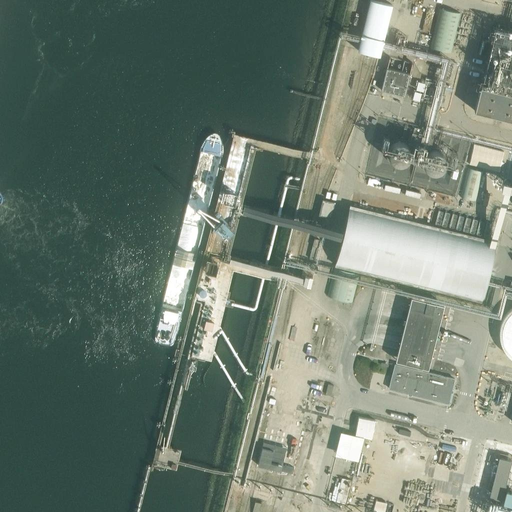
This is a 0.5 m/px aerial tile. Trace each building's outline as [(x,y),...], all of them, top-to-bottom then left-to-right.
[(372,0),(370,0),(358,51),(379,56),(392,5),(372,0)] [(461,13),(439,8),(430,46),(452,51),(461,13)] [(511,30),(496,27),(474,111),(511,120),(511,30)] [(389,58),(381,90),(404,96),(412,63),(389,58)] [(414,92),(412,99),(419,101),(421,94),(422,94),(425,84),(418,82),(416,92),(414,92)] [(382,145),(373,143),(367,173),(384,176),(390,148),(386,147),(388,136),(384,135),(382,145)] [(413,150),(413,148),(412,146),(411,143),(410,142),(407,140),(404,139),(402,139),(400,139),(398,140),(395,142),(394,143),(392,146),(392,148),(392,150),(392,154),(394,157),(397,160),(401,161),(405,160),(409,158),(411,157),(412,155),(413,153),(413,150)] [(448,159),(448,158),(447,156),(447,154),(444,151),(443,149),(441,148),(437,147),(433,148),(431,149),(429,151),(428,152),(427,154),(426,156),(426,158),(426,160),(427,162),(428,164),(429,166),(432,168),(436,169),(440,168),(444,166),(445,165),(446,163),(447,161),(448,159)] [(485,172),(468,168),(461,197),(478,201),(485,172)] [(319,216),(331,219),(335,203),(322,200),(319,216)] [(350,205),(343,231),(334,266),(482,302),(497,242),(490,240),(350,205)] [(316,223),(313,231),(322,233),(325,225),(316,223)] [(334,268),(327,296),(351,303),(359,274),(334,268)] [(313,275),(306,274),(304,274),(302,283),(310,285),(313,275)] [(445,305),(411,297),(396,362),(430,370),(445,305)] [(511,309),(509,313),(506,318),(504,323),(503,329),(503,334),(505,340),(507,345),(510,350),(511,351),(511,309)] [(455,380),(394,365),(389,390),(449,405),(455,380)] [(507,377),(490,372),(481,404),(499,408),(507,377)] [(335,458),(358,464),(365,439),(341,433),(335,458)] [(511,511),(511,467),(485,462),(474,511),(511,511)] [(378,511),(399,511),(402,503),(381,498),(378,511)]
